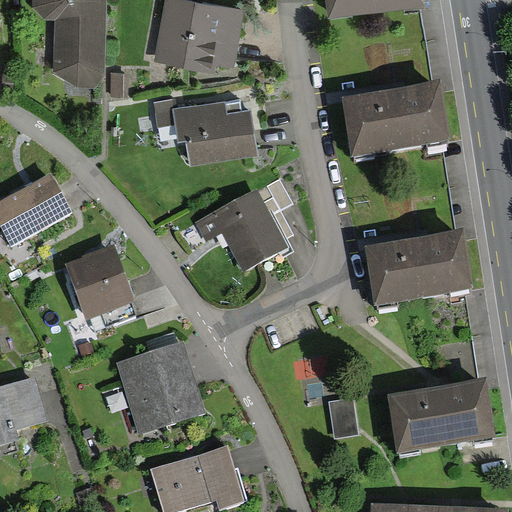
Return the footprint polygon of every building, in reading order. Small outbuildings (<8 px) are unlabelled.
[(103,72),(105,0),(36,0),(44,18),(54,18),(54,70),(74,84),(92,85),(103,72)] [(235,69),(243,6),(198,0),(165,0),(157,58),(235,69)] [(327,0),(329,9),(389,0),(327,0)] [(349,160),(447,143),(436,82),(338,99),(349,160)] [(187,159),(254,149),(247,101),(225,105),(223,96),(171,104),(170,95),(151,98),(156,124),(173,122),(175,135),(183,134),(187,159)] [(0,238),(6,249),(67,216),(48,180),(30,189),(25,181),(0,194),(0,238)] [(286,251),(254,188),(194,219),(205,240),(221,232),(242,273),(286,251)] [(371,309),(468,293),(458,232),(361,248),(371,309)] [(130,304),(108,245),(60,263),(82,322),(130,304)] [(201,411),(180,348),(123,366),(144,430),(201,411)] [(0,441),(16,437),(13,428),(44,419),(33,381),(0,390),(0,441)] [(397,459),(497,443),(488,382),(443,389),(388,398),(397,459)] [(353,398),(327,402),(333,439),(359,435),(353,398)] [(165,511),(173,511),(217,498),(221,509),(244,502),(228,449),(153,472),(165,511)]
